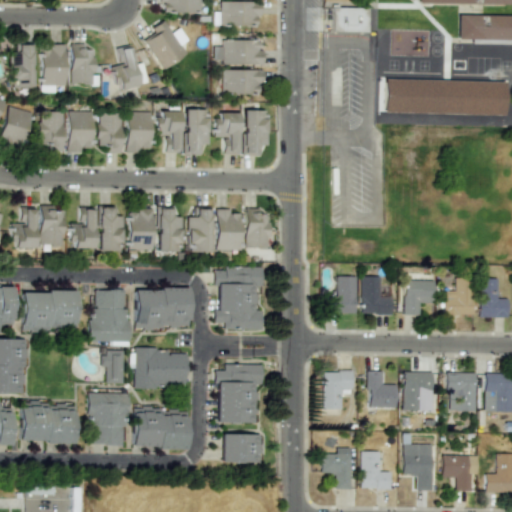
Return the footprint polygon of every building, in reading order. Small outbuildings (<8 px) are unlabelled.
[(197,0),(155,0),(156,2),(160,2),(160,12),(197,13),(197,0)] [(257,2),(217,1),(216,25),(253,26),(253,17),(257,17),(257,2)] [(329,8),(363,8),(363,34),(329,34),(329,8)] [(454,16),(511,16),(511,40),(454,40),(454,16)] [(183,54),(176,44),(179,42),(163,18),(149,28),(153,33),(141,41),(159,69),(183,54)] [(259,65),(259,50),(255,50),(255,40),(219,39),(218,46),(210,46),(210,59),(218,60),(218,64),(259,65)] [(66,84),(89,84),(89,49),(80,49),(80,44),(66,43),(66,84)] [(28,88),(29,45),(13,44),(13,53),(6,53),(5,87),(28,88)] [(36,92),(51,92),(51,85),(61,85),(61,44),(45,44),(45,48),(36,48),(36,92)] [(127,47),(113,50),(116,65),(108,66),(113,90),(135,85),(127,47)] [(259,70),(218,69),(218,92),(252,94),(253,84),(258,84),(259,70)] [(501,81),(381,78),(380,112),(500,115),(501,81)] [(27,113),(4,105),(0,118),(0,142),(16,148),(27,113)] [(203,144),(204,110),(181,109),(180,153),(197,154),(197,144),(203,144)] [(262,110),(240,110),(239,155),(256,155),(256,145),(261,145),(262,110)] [(59,111),(35,111),(35,145),(44,145),(44,151),(58,152),(59,111)] [(76,152),(76,147),(87,147),(88,111),(63,111),(63,152),(76,152)] [(121,151),(146,151),(146,112),(122,111),(121,151)] [(161,135),(161,151),(175,152),(176,111),(153,111),(153,135),(161,135)] [(234,154),(235,113),(211,112),(211,137),(220,137),(220,154),(234,154)] [(117,113),(94,113),(93,145),(103,145),(103,152),(117,153),(117,113)] [(345,193),(344,167),(328,168),(329,194),(345,193)] [(59,212),(48,212),(49,205),(35,204),(34,245),(58,245),(59,212)] [(93,250),(117,251),(118,215),(110,215),(110,206),(94,206),(93,250)] [(30,208),(16,208),(16,223),(6,223),(5,246),(30,246),(30,208)] [(66,247),(89,248),(90,208),(75,208),(75,223),(66,223),(66,247)] [(123,249),(148,249),(148,208),(133,208),(133,212),(123,212),(123,249)] [(169,208),(153,208),(152,251),(175,251),(176,216),(169,216),(169,208)] [(183,252),(206,252),(207,209),(192,208),(192,217),(184,217),(183,252)] [(236,213),(226,213),(226,208),(211,208),(211,250),(236,250),(236,213)] [(240,248),(264,248),(264,214),(255,214),(256,208),(241,208),(240,248)] [(257,329),(258,310),(253,310),(253,287),(258,287),(258,266),(220,266),(220,270),(210,270),(210,284),(212,284),(212,322),(220,322),(220,329),(257,329)] [(352,276),(333,276),(332,296),(321,296),(320,313),(351,313),(352,276)] [(375,276),(356,276),(357,314),(386,314),(386,296),(375,296),(375,276)] [(438,291),(439,315),(468,314),(466,277),(450,278),(450,290),(438,291)] [(493,279),(474,278),(474,317),(503,317),(503,298),(493,298),(493,279)] [(415,315),(415,302),(429,303),(430,281),(400,280),(399,314),(415,315)] [(0,323),(9,324),(9,285),(0,284),(0,323)] [(131,288),(130,328),(184,328),(185,289),(131,288)] [(85,341),(123,341),(124,290),(91,289),(90,308),(85,308),(85,341)] [(18,290),(17,329),(72,331),(73,291),(18,290)] [(21,339),(0,338),(0,392),(20,393),(21,339)] [(130,387),(182,387),(182,350),(127,349),(127,367),(131,367),(130,387)] [(101,382),(119,383),(120,350),(97,350),(97,366),(101,366),(101,382)] [(212,423),(255,423),(256,364),(220,364),(220,370),(213,370),(212,423)] [(319,409),(338,408),(337,389),(348,389),(348,370),(318,371),(319,409)] [(392,407),(392,384),(378,384),(378,371),(364,371),(364,407),(392,407)] [(428,410),(429,372),(399,371),(398,410),(428,410)] [(442,373),(442,390),(445,390),(445,410),(471,410),(472,373),(442,373)] [(480,411),(510,412),(511,374),(481,373),(480,411)] [(123,393),(84,392),(83,425),(88,425),(88,444),(121,445),(123,393)] [(15,441),(70,442),(71,405),(16,404),(15,441)] [(0,445),(7,446),(8,407),(0,406),(0,445)] [(182,449),(183,410),(129,408),(128,447),(182,449)] [(217,462),(256,463),(257,434),(218,433),(217,462)] [(346,447),(332,448),(332,454),(317,454),(318,474),(331,473),(331,489),(347,488),(346,447)] [(356,488),(386,489),(386,472),(375,471),(376,451),(357,451),(356,488)] [(510,493),(510,453),(492,453),(492,474),(481,473),(481,492),(510,493)] [(398,475),(412,476),(412,490),(427,490),(428,455),(399,454),(398,475)] [(437,477),(452,477),(452,491),(466,491),(467,474),(472,474),(473,455),(438,455),(437,477)]
